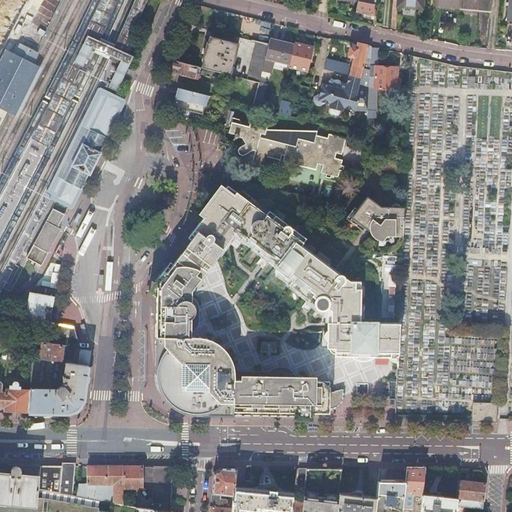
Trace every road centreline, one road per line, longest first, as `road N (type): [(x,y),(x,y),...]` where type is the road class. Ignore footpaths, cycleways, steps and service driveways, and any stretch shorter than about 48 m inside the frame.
road 1 (residential): [(130,441),(136,279),(164,241),(182,188),(166,143),(139,103)]
road 2 (residential): [(139,103),(119,183),(97,440)]
road 3 (residential): [(221,0),(410,47),(511,61)]
road 4 (secondary): [(499,447),(204,442)]
